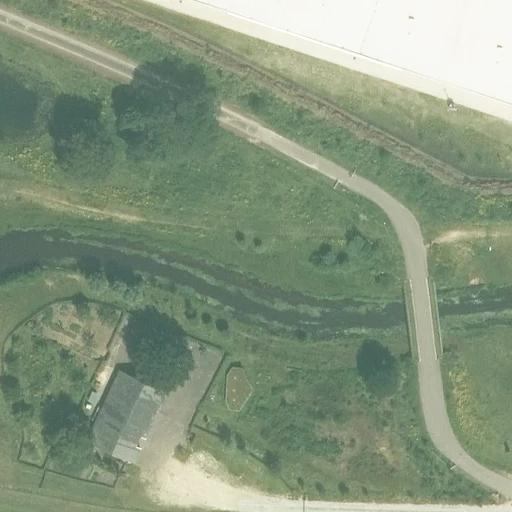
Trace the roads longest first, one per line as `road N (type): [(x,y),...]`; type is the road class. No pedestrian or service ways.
road 1 (unclassified): [(511,488),(469,466),(438,429),(414,237),(395,207),(188,96),(0,15)]
road 2 (track): [(511,510),(300,507),(114,493),(0,470)]
road 3 (track): [(0,191),(72,202),(122,221),(414,237)]
